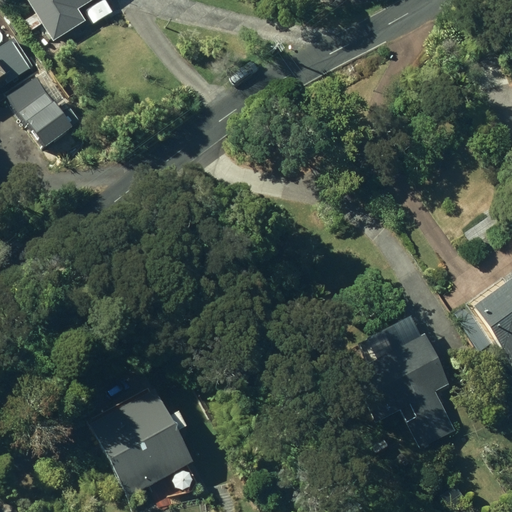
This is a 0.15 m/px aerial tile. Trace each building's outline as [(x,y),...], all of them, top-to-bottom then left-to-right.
[(38,29),(49,45),(82,25),(75,15),(98,0),(19,0),(31,18),(23,23),(30,34),(38,29)] [(0,87),(3,86),(30,70),(12,41),(0,48),(0,87)] [(4,102),(22,129),(52,108),(34,82),(4,102)] [(502,227),(493,213),(462,234),(471,247),(502,227)] [(511,275),(463,310),(510,371),(511,369),(511,275)] [(399,423),(414,450),(450,431),(430,393),(439,388),(413,339),(341,376),(369,425),(403,407),(409,418),(399,423)] [(80,429),(120,500),(181,466),(142,395),(80,429)] [(364,441),(372,454),(384,445),(376,433),(364,441)] [(470,511),(473,510),(455,486),(439,499),(448,511),(470,511)]
